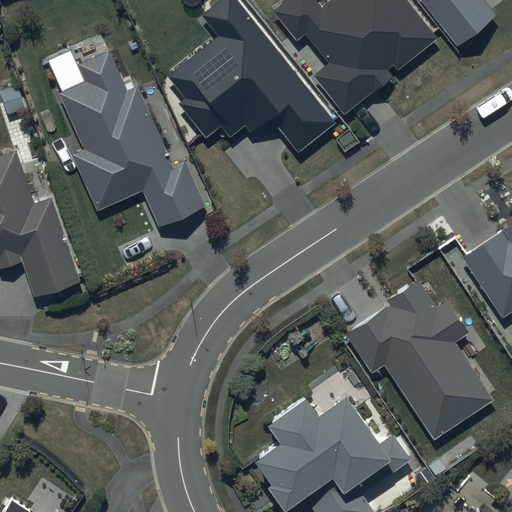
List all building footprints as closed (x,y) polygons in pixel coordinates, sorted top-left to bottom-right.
[(237,0),(219,0),(201,15),(216,35),(166,75),(183,98),(177,103),(205,139),(222,126),(230,135),(246,123),(252,131),(272,115),(300,151),(335,122),(237,0)] [(343,114),(370,92),(371,94),(393,76),(386,68),(392,63),(397,69),(437,38),(406,0),(328,0),(322,5),(317,0),(283,0),(273,9),(297,39),(304,34),(327,63),(312,75),(343,114)] [(419,0),(455,44),(494,12),(483,0),(419,0)] [(108,50),(77,64),(84,81),(58,92),(83,149),(71,154),(97,211),(142,190),(157,225),(205,205),(185,156),(171,163),(137,85),(125,90),(108,50)] [(15,153),(0,156),(0,265),(0,267),(23,260),(33,295),(81,280),(56,195),(30,203),(15,153)] [(511,223),(462,257),(503,317),(511,310),(511,223)] [(389,305),(346,333),(371,372),(384,363),(432,437),(492,397),(455,340),(467,333),(463,327),(471,322),(454,295),(436,307),(415,275),(383,296),(389,305)] [(306,398),(268,425),(281,444),(256,462),(272,485),(268,488),(284,511),(286,511),(305,499),(313,511),(374,511),(356,487),(387,465),(392,473),(412,459),(393,431),(378,441),(347,397),(319,417),(306,398)] [(31,511),(11,498),(1,511),(31,511)] [(511,511),(511,499),(502,511),(476,511),(470,507),(465,511),(441,511),(436,507),(432,511),(511,511)]
